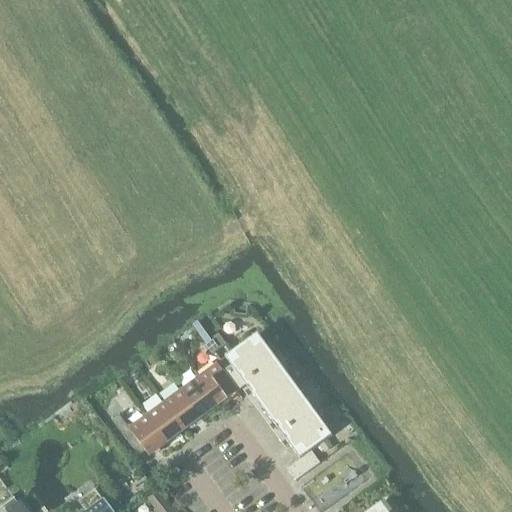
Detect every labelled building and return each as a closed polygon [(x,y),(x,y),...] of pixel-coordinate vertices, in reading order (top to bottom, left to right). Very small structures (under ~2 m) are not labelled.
[(205,345),(212,355),(226,345),(218,335),(205,345)] [(225,358),(244,384),(276,360),(257,335),(225,358)] [(244,384),(262,409),(295,386),(276,360),(244,384)] [(217,365),(199,377),(220,406),(227,400),(228,402),(238,394),(217,365)] [(199,377),(181,390),(202,419),(220,406),(199,377)] [(262,409),(281,435),(313,411),(295,386),(262,409)] [(181,390),(164,403),(185,432),(202,419),(181,390)] [(164,403),(146,416),(167,444),(185,432),(164,403)] [(281,435),(299,460),(299,461),(311,452),(332,437),(313,411),(281,435)] [(138,457),(145,452),(128,429),(129,429),(118,415),(111,420),(138,457)] [(128,429),(145,452),(149,458),(167,444),(146,416),(129,429),(128,429)] [(299,461),(299,460),(287,469),(296,482),(320,464),(311,452),(299,461)] [(148,500),(156,511),(174,511),(172,509),(170,510),(157,493),(148,500)] [(85,511),(112,511),(103,499),(102,500),(85,511)]
